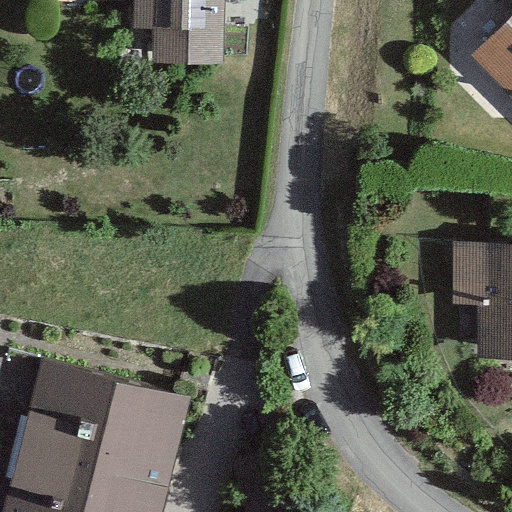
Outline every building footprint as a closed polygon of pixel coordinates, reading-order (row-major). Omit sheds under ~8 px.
[(120,0),(120,10),(145,11),(144,60),(216,62),(217,0),(120,0)] [(511,0),(505,0),(462,40),(511,94),(511,0)] [(511,236),(452,236),(451,343),(511,343),(511,236)] [(149,511),(187,386),(32,341),(0,450),(0,511),(149,511)] [(288,511),(268,440),(229,451),(245,504),(216,511),(288,511)]
